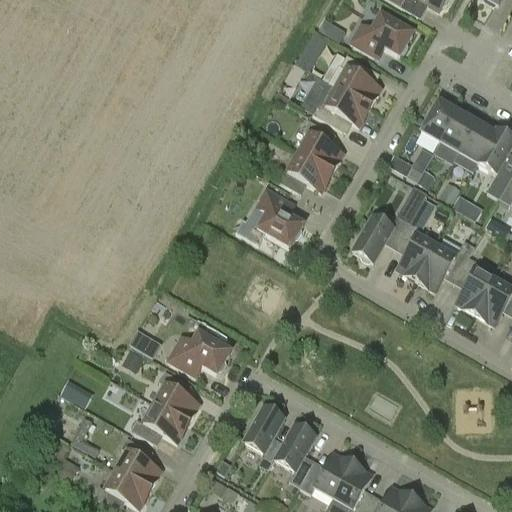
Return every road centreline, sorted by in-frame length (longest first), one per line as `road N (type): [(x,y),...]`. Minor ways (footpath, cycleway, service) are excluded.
road 1 (residential): [(511,375),(331,268),(325,255),(424,75),(439,68),(511,111)]
road 2 (residential): [(175,511),(246,388),(262,384),(481,511)]
